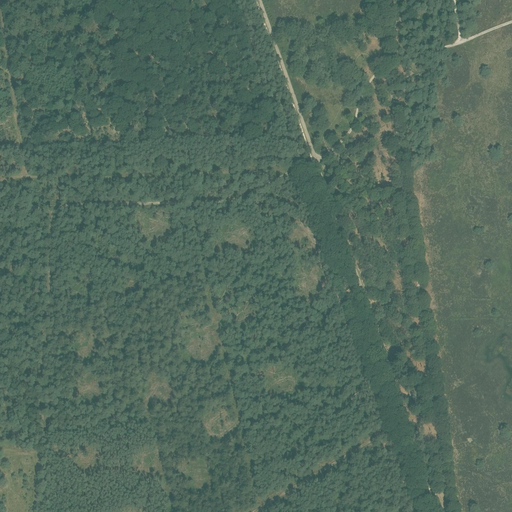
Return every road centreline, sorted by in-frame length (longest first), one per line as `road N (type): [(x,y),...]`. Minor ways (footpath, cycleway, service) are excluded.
road 1 (track): [(447,511),(387,65)]
road 2 (track): [(316,160),(297,169),(0,182)]
road 3 (track): [(0,209),(236,200),(283,176)]
road 4 (track): [(408,421),(316,160)]
road 5 (track): [(316,160),(259,0)]
road 6 (track): [(387,65),(367,84),(350,131),(316,160)]
